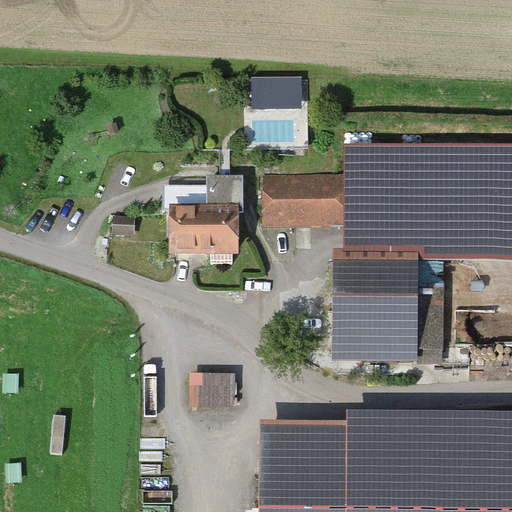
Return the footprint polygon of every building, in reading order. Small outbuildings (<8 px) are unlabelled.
[(302,79),(260,81),(261,98),(303,97),(302,79)] [(511,148),(347,147),(347,179),(265,179),(266,225),(347,224),(347,257),(339,258),(338,359),(367,359),(368,346),(420,345),(419,363),(440,363),(441,289),(412,289),(412,265),(511,266),(511,148)] [(242,181),(209,182),(210,213),(174,214),(175,255),(212,254),(212,265),(235,264),(234,215),(243,215),(242,181)] [(194,373),(193,409),(238,410),(238,374),(194,373)] [(511,511),(511,403),(350,404),(349,511),(511,511)]
